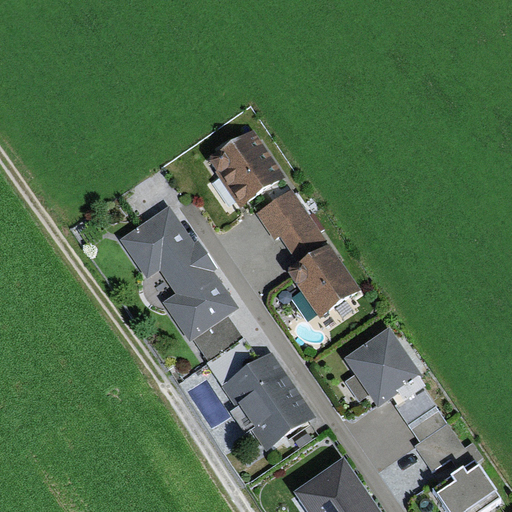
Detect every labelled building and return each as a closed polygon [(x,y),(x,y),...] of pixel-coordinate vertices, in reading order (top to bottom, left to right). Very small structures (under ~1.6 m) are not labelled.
[(281,180),(251,132),(206,161),(237,209),(281,180)] [(288,190),(252,215),(271,243),(277,239),(298,268),(285,277),(315,321),(358,292),(288,190)] [(169,208),(119,242),(187,342),(235,310),(210,273),(216,269),(198,242),(194,245),(169,208)] [(384,329),(341,360),(373,406),(417,375),(384,329)] [(268,354),(220,384),(261,449),(309,419),(268,354)] [(378,511),(346,463),(298,495),(308,511),(378,511)] [(471,464),(428,494),(440,511),(488,511),(499,505),(471,464)]
